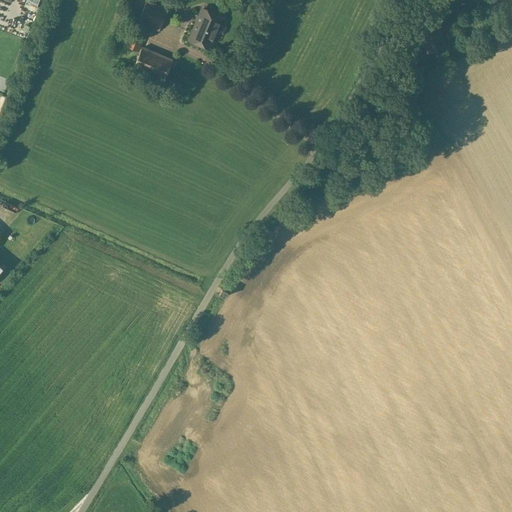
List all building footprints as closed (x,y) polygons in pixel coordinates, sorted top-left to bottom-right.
[(138,0),(132,15),(131,17),(138,19),(146,1),(143,0),(138,0)] [(158,6),(146,1),(138,19),(137,21),(157,30),(166,10),(158,6)] [(222,17),(202,9),(189,40),(209,48),(222,17)] [(434,17),(414,25),(426,53),(445,46),(434,17)] [(144,35),(132,30),(126,46),(137,51),(144,35)] [(171,60),(142,47),(132,69),(162,82),(171,60)] [(414,75),(400,80),(407,96),(420,90),(414,75)]
